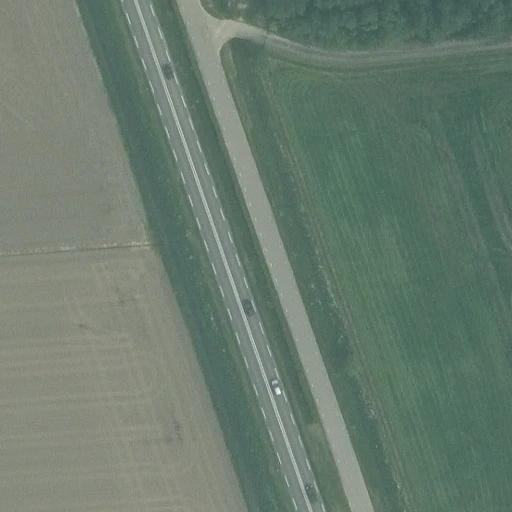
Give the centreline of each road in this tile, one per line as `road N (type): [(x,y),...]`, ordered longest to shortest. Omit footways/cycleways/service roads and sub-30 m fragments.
road 1 (primary): [(309,511),(134,0)]
road 2 (unclassified): [(360,511),(185,0)]
